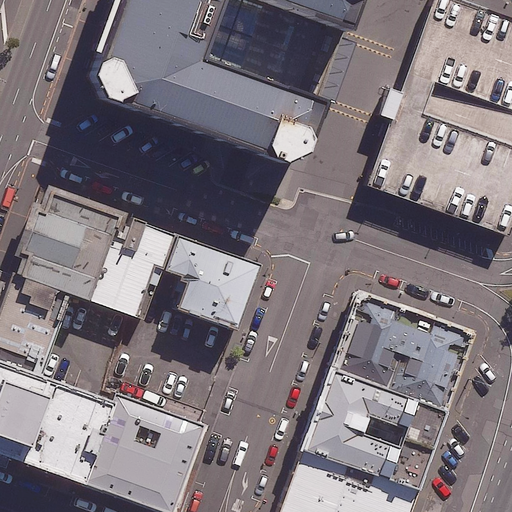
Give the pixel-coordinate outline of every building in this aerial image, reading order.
[(332,0),(100,0),(66,103),(272,172),(294,105),(174,64),(195,0),(216,0),(321,35),(332,0)] [(511,212),(511,21),(451,0),(430,0),(397,93),(384,89),(374,115),(387,120),(364,186),(504,236),(511,212)] [(170,229),(43,183),(11,269),(139,316),(158,265),(170,229)] [(256,259),(170,229),(158,265),(173,270),(172,275),(178,277),(169,304),(232,326),(256,259)] [(64,288),(11,269),(0,298),(0,346),(37,360),(64,288)] [(467,327),(362,288),(334,365),(438,403),(467,327)] [(101,393),(0,356),(0,451),(71,477),(101,393)] [(438,403),(334,365),(304,446),(412,486),(442,405),(438,403)] [(168,511),(202,417),(108,383),(73,481),(159,511),(168,511)] [(402,511),(412,486),(304,446),(279,511),(402,511)]
